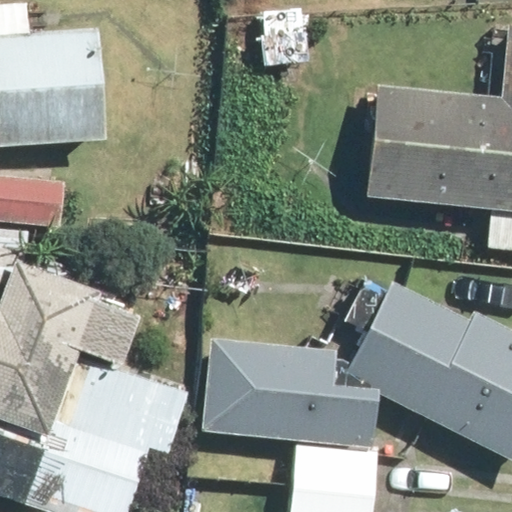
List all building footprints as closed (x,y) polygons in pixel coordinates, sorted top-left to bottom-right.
[(0,35),(0,142),(104,133),(93,26),(0,35)] [(394,92),(386,198),(511,207),(511,34),(511,35),(508,101),(394,92)] [(73,175),(0,168),(0,222),(68,229),(73,175)] [(70,369),(98,297),(15,266),(0,303),(0,416),(41,432),(65,367),(70,369)] [(511,337),(409,283),(362,370),(511,448),(511,337)] [(220,346),(216,432),(351,439),(356,352),(220,346)] [(95,373),(34,499),(61,511),(131,511),(179,414),(95,373)] [(309,449),(303,511),(372,511),(377,454),(309,449)]
